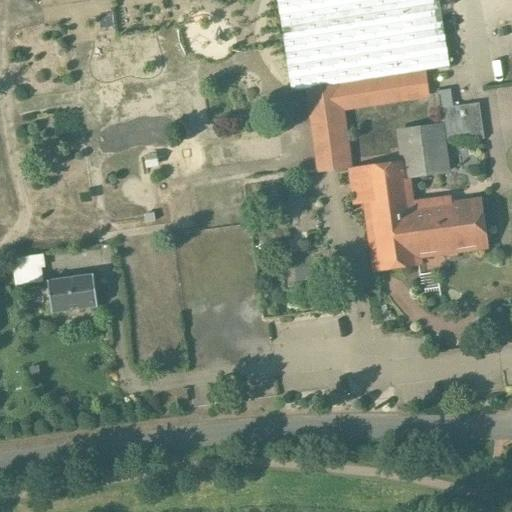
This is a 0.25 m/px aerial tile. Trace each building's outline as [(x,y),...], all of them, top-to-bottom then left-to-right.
[(438,0),(277,0),(292,92),(422,71),(449,67),(438,0)] [(422,71),(308,89),(320,168),(352,164),(344,108),(425,96),(422,71)] [(479,104),(439,109),(441,125),(442,125),(444,140),(466,136),(472,141),(484,139),(479,104)] [(441,125),(399,131),(403,164),(405,178),(407,178),(448,172),(444,140),(442,125),(441,125)] [(407,178),(405,178),(403,164),(351,171),(356,202),(367,201),(376,270),(419,264),(418,256),(482,247),(476,202),(474,202),(474,205),(449,208),(448,199),(411,204),(407,178)] [(41,268),(14,272),(16,286),(43,282),(41,268)] [(93,275),(47,282),(52,313),(98,307),(93,275)]
